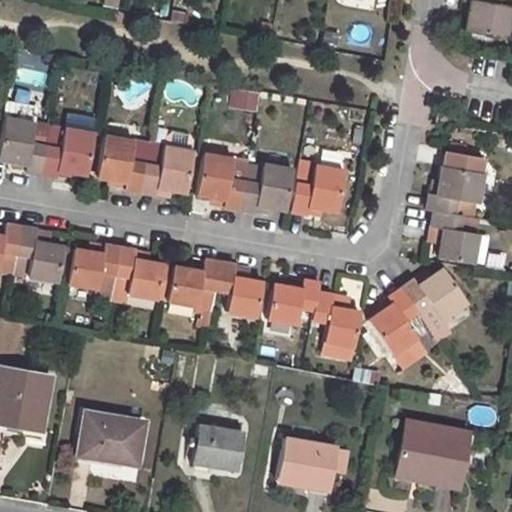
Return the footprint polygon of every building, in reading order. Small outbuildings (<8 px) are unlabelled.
[(461,0),(461,3),(469,4),(467,16),(464,34),(505,41),(511,0),(461,0)] [(0,159),(25,165),(24,172),(40,175),(48,127),(51,112),(36,110),(39,95),(10,89),(0,142),(0,159)] [(254,109),(255,95),(231,93),(230,106),(254,109)] [(48,127),(40,175),(55,178),(57,170),(87,176),(95,135),(48,127)] [(156,188),(186,194),(193,152),(191,152),(193,142),(189,136),(172,133),(166,138),(164,147),(148,144),(139,193),(154,196),(156,188)] [(125,183),(123,190),(139,193),(148,144),(105,137),(97,177),(125,183)] [(205,154),(197,196),(225,200),(222,208),(238,211),(247,164),(234,161),(234,160),(205,154)] [(432,214),(452,218),(455,201),(476,205),(482,176),(480,176),(483,161),(444,154),(441,169),(440,169),(437,185),(434,198),(427,198),(424,213),(432,214)] [(247,164),(238,211),(254,214),(255,206),(285,212),(293,169),(264,165),(263,167),(247,164)] [(298,166),(290,212),(305,215),(306,207),(336,212),(344,171),(314,167),(313,168),(298,166)] [(441,232),(437,261),(470,267),(476,237),(457,234),(460,218),(452,218),(432,214),(430,230),(441,232)] [(4,236),(0,235),(0,270),(12,273),(20,227),(6,224),(4,236)] [(20,227),(12,273),(29,277),(58,283),(64,248),(35,243),(38,230),(20,227)] [(74,250),(69,285),(111,292),(119,250),(104,247),(102,255),(74,250)] [(111,292),(162,300),(168,267),(134,260),(136,253),(119,250),(111,292)] [(168,267),(162,300),(198,306),(200,289),(214,292),(220,262),(204,260),(202,273),(168,267)] [(230,294),(228,313),(256,317),(262,284),(233,279),(236,265),(220,262),(214,292),(230,294)] [(400,290),(437,343),(450,334),(441,322),(466,305),(443,271),(420,288),(414,280),(400,290)] [(272,285),(267,319),(297,324),(300,309),(313,311),(317,294),(318,286),(303,283),(301,291),(272,285)] [(392,305),(368,324),(392,357),(415,341),(424,353),(437,343),(400,290),(388,299),(392,305)] [(353,347),(359,314),(330,308),(332,297),(317,294),(313,311),(312,321),(326,324),(323,342),(353,347)] [(0,367),(0,424),(40,432),(49,376),(0,367)] [(354,368),(352,380),(375,384),(377,372),(354,368)] [(468,408),(467,423),(492,425),(493,409),(468,408)] [(83,412),(75,455),(135,466),(142,422),(83,412)] [(405,420),(395,469),(437,477),(436,485),(457,488),(467,434),(405,420)] [(197,424),(189,465),(235,472),(241,432),(197,424)] [(283,438),(274,481),(327,490),(335,448),(283,438)]
